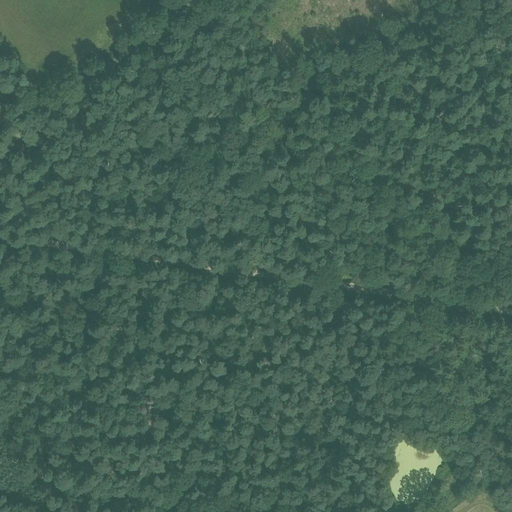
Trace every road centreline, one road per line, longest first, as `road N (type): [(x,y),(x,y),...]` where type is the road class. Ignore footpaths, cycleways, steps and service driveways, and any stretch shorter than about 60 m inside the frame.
road 1 (track): [(0,238),(511,308)]
road 2 (unclassified): [(0,151),(200,0)]
